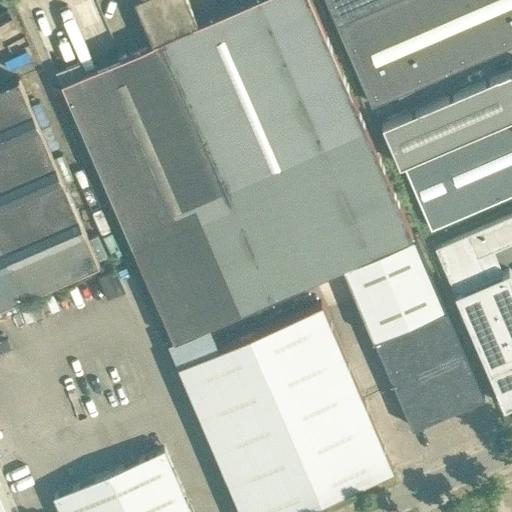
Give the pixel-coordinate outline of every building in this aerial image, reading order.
[(378,154),(310,0),(247,0),(197,21),(188,0),(135,0),(153,40),(63,80),(138,257),(170,334),(411,230),(378,154)] [(511,0),(327,0),(337,22),(352,55),(372,101),(511,40),(511,0)] [(400,164),(405,162),(433,226),(511,191),(511,66),(497,73),(382,122),(400,164)] [(0,84),(0,307),(99,265),(19,76),(0,84)] [(373,335),(412,425),(484,394),(480,386),(445,304),(414,232),(343,263),(373,335)] [(469,232),(435,247),(454,291),(504,404),(511,400),(511,275),(508,267),(502,270),(492,248),(479,253),(469,232)] [(242,511),(284,511),(393,465),(321,300),(178,362),(242,511)] [(54,493),(62,511),(192,511),(164,445),(54,493)] [(43,511),(34,490),(15,497),(20,511),(43,511)]
